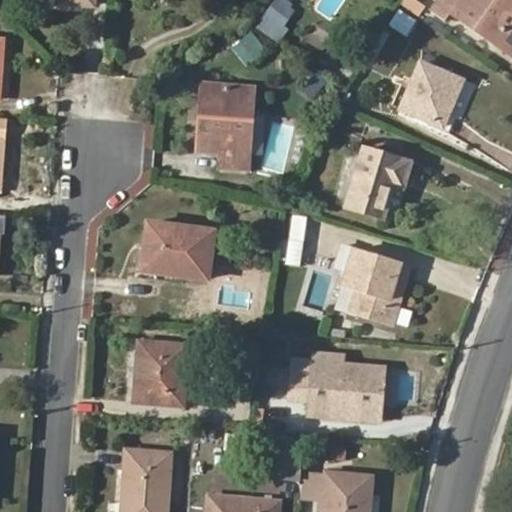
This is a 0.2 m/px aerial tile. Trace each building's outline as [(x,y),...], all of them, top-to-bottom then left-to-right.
[(292,0),(276,0),(261,22),(278,35),(300,5),(292,0)] [(405,0),(403,4),(420,17),(427,6),(416,0),(405,0)] [(451,10),(511,53),(511,0),(441,0),(434,10),(445,18),(451,10)] [(387,27),(412,45),(427,23),(400,5),(387,27)] [(402,110),(443,127),(463,81),(422,64),(402,110)] [(221,167),(248,169),(253,90),(204,87),(202,123),(209,124),(208,149),(222,150),(221,167)] [(202,123),(200,148),(208,149),(209,124),(202,123)] [(348,207),(383,218),(400,159),(365,149),(348,207)] [(144,270),(208,279),(214,234),(151,225),(144,270)] [(338,306),(394,324),(411,268),(354,251),(338,306)] [(136,401),(183,406),(188,348),(141,344),(136,401)] [(220,379),(256,382),(258,352),(223,350),(220,379)] [(310,401),(309,416),(350,419),(351,404),(380,406),(383,369),(342,365),(343,359),(310,358),(309,362),(295,361),(291,399),(310,401)] [(350,419),(379,421),(380,406),(351,404),(350,419)] [(282,435),(277,480),(302,482),(303,472),(306,438),(282,435)] [(335,460),(346,461),(347,447),(336,446),(335,460)] [(122,511),(167,511),(172,454),(125,451),(122,511)] [(302,482),(301,500),(324,502),(326,474),(303,472),(302,482)] [(323,511),(369,511),(373,477),(326,474),(324,502),(323,511)] [(205,511),(281,511),(283,500),(207,493),(205,511)]
